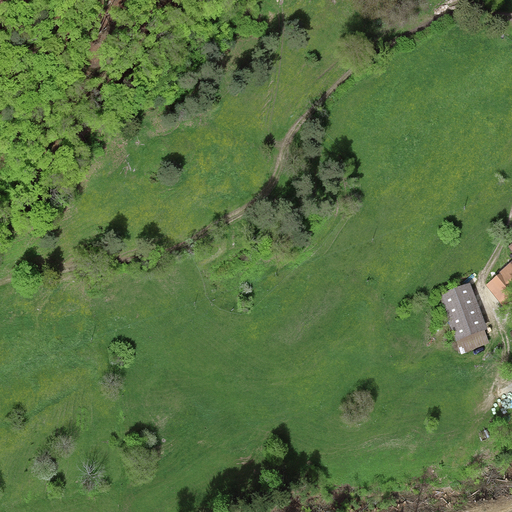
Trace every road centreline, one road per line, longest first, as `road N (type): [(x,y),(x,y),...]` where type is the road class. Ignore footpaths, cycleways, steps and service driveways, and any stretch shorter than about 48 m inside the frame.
road 1 (track): [(0,286),(186,246),(259,201),(286,139),(380,49),(470,10),(511,19)]
road 2 (track): [(511,214),(478,290),(489,315),(506,319)]
